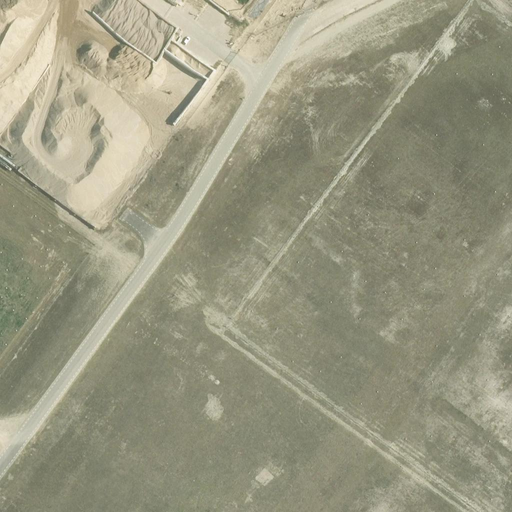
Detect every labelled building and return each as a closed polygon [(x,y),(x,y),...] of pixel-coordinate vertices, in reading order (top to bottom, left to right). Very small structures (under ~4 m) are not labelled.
[(262,245),(284,261),(298,242),(276,226),(262,245)] [(317,285),(332,267),(325,261),(310,279),(317,285)] [(257,304),(268,309),(273,299),(262,294),(257,304)] [(298,324),(307,310),(281,294),(269,314),(298,332),(302,327),(298,324)] [(290,406),(296,411),(236,486),(235,489),(222,506),(226,509),(234,499),(239,498),(242,493),(248,491),(250,486),(253,481),(256,470),(278,442),(295,446),(312,441),(325,425),(328,411),(324,407),(321,401),(315,399),(321,391),(319,386),(310,378),(291,373),(274,379),(296,395),(294,400),(290,406)] [(257,493),(277,466),(281,469),(289,458),(280,452),(252,489),(257,493)] [(225,511),(175,479),(152,511),(225,511)] [(270,488),(265,495),(271,499),(276,491),(270,488)]
